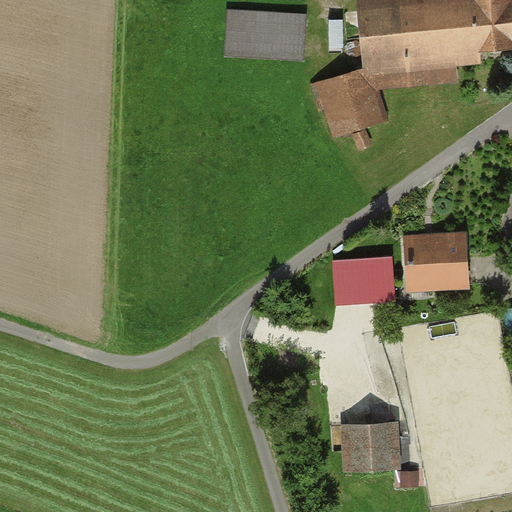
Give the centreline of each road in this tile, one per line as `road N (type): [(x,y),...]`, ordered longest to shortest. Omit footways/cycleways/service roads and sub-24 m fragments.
road 1 (residential): [(511,114),(233,316)]
road 2 (track): [(233,316),(167,359),(131,366),(0,328)]
road 3 (track): [(233,316),(248,408),(281,511)]
